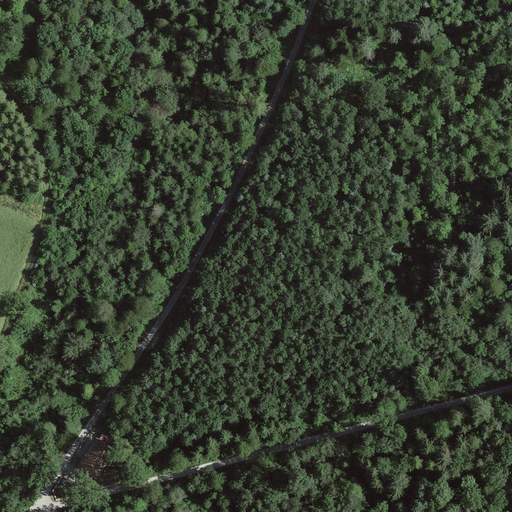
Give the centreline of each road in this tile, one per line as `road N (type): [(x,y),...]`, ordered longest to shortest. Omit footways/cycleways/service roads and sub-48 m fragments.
road 1 (track): [(34,511),(190,271),(313,0)]
road 2 (track): [(511,393),(45,511)]
road 3 (track): [(0,338),(40,216),(0,193)]
